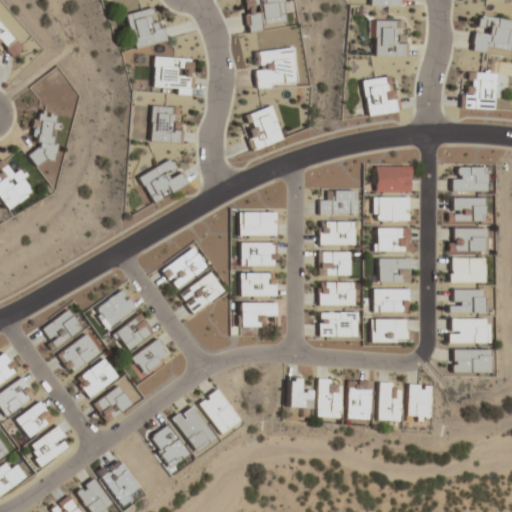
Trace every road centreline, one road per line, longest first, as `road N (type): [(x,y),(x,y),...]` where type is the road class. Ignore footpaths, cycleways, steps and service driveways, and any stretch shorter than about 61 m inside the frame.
road 1 (residential): [(421,129),(419,338),(412,357),(228,354),(0,511)]
road 2 (tertiary): [(0,314),(290,164),(421,129),(511,139)]
road 3 (residential): [(194,0),(220,58),(211,159),(223,192)]
road 4 (residential): [(286,353),(290,164)]
road 5 (residential): [(96,447),(0,320)]
road 6 (residential): [(196,373),(112,252)]
road 7 (residential): [(436,0),(440,29),(421,129)]
